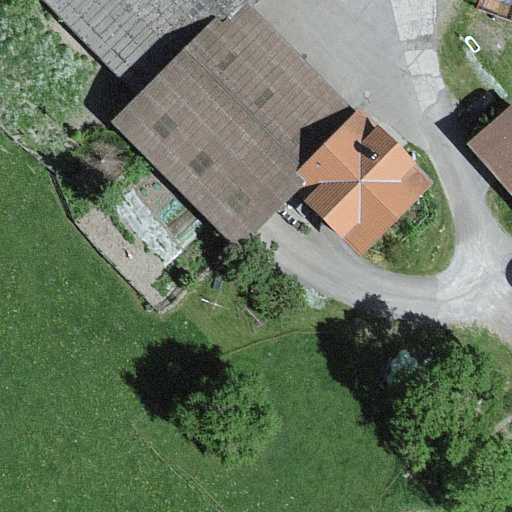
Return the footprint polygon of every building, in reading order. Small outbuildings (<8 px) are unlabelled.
[(252,0),(41,0),(137,98),(207,27),(216,36),(238,13),(252,0)] [(340,12),(346,14),(351,15),(357,13),(362,10),(366,5),(367,0),(332,0),(333,2),(336,7),(340,12)] [(216,36),(207,27),(137,98),(109,126),(223,237),(281,178),(343,115),(238,13),(216,36)] [(511,113),(510,111),(464,151),(511,204),(511,113)] [(424,192),(343,115),(281,178),(309,204),(299,216),(353,267),(424,192)]
